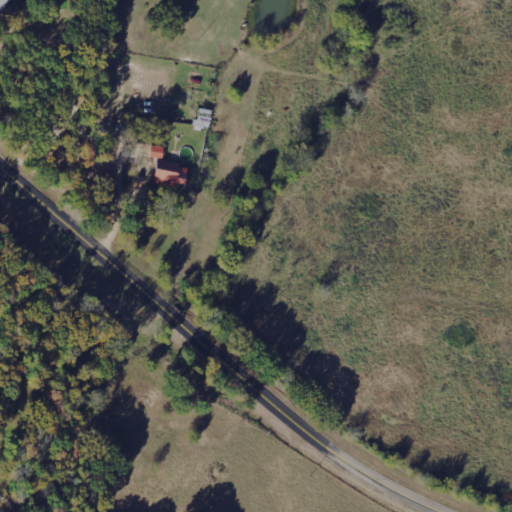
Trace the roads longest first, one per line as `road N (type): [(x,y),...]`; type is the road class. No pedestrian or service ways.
road 1 (secondary): [(463,511),(395,478),(239,363),(118,256),(0,167)]
road 2 (residential): [(118,256),(138,214),(133,0)]
